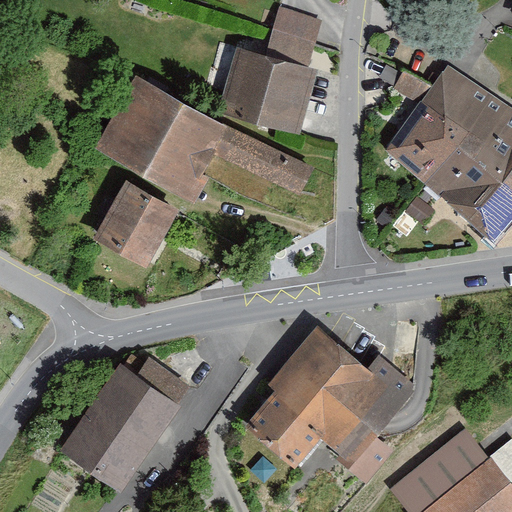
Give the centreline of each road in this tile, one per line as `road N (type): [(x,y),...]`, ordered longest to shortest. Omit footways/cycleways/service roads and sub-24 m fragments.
road 1 (residential): [(349,293),(348,90),(359,0)]
road 2 (tertiary): [(349,293),(88,341)]
road 3 (tertiary): [(511,271),(349,293)]
road 4 (tertiary): [(88,341),(30,390),(0,435)]
